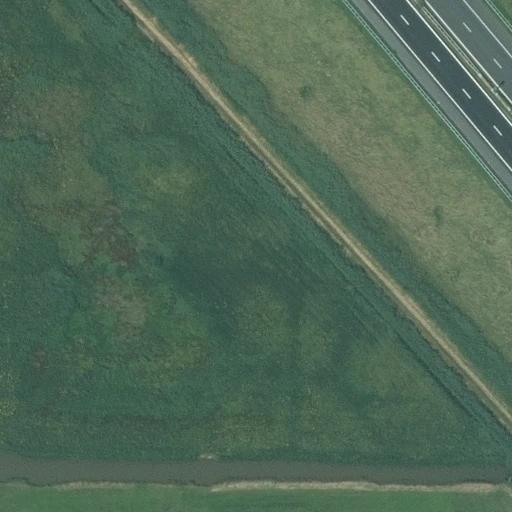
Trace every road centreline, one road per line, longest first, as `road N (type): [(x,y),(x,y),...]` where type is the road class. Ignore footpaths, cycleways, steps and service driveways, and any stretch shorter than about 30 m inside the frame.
road 1 (track): [(511,427),(117,0)]
road 2 (motorway): [(384,0),(511,151)]
